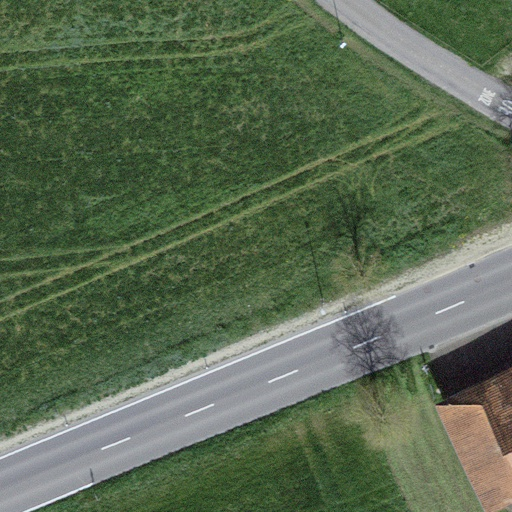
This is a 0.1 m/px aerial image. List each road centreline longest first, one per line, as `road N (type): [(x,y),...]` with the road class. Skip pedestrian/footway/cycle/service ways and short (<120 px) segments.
road 1 (primary): [(511,277),(0,487)]
road 2 (residential): [(346,0),(511,109)]
